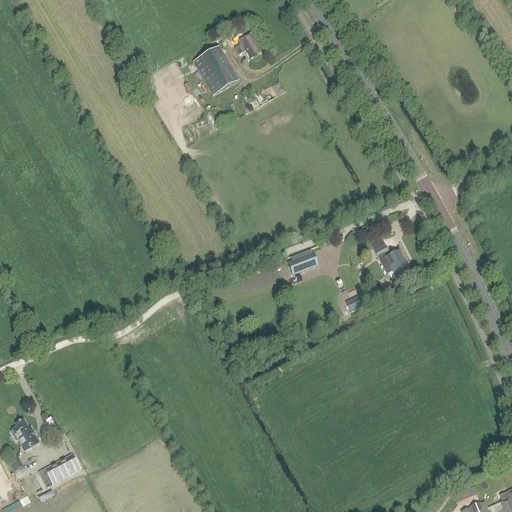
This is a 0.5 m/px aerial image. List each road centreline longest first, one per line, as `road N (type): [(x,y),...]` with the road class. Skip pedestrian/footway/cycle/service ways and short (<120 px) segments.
road 1 (secondary): [(432,199),(307,0)]
road 2 (secondary): [(511,370),(432,199)]
